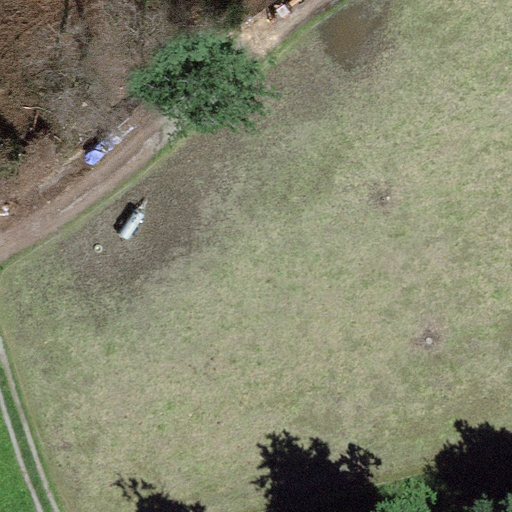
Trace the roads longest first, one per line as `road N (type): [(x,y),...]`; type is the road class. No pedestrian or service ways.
road 1 (track): [(344,0),(173,150),(0,248)]
road 2 (track): [(0,362),(53,511)]
